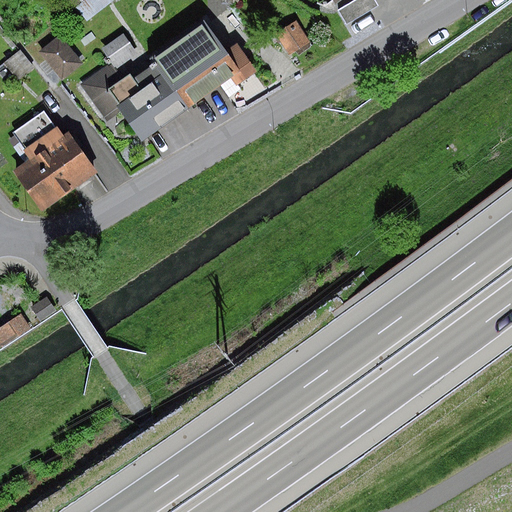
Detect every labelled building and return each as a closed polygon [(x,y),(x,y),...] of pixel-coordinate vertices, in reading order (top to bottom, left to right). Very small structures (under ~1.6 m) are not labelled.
[(83,0),(79,3),(91,19),(117,0),(83,0)] [(368,0),(356,0),(338,11),(346,25),(373,9),(368,0)] [(152,60),(154,63),(187,107),(231,76),(236,83),(252,72),(236,49),(226,56),(203,23),(152,60)] [(296,25),(279,36),(289,52),(306,42),(296,25)] [(59,39),(42,53),(62,78),(80,64),(59,39)] [(187,107),(154,63),(149,66),(151,69),(134,80),(130,74),(117,84),(106,69),(84,86),(106,117),(120,107),(142,138),(187,107)] [(35,158),(17,171),(46,212),(92,179),(47,114),(18,134),(35,158)] [(33,309),(40,320),(54,310),(47,300),(33,309)] [(20,317),(0,329),(0,348),(28,330),(20,317)]
